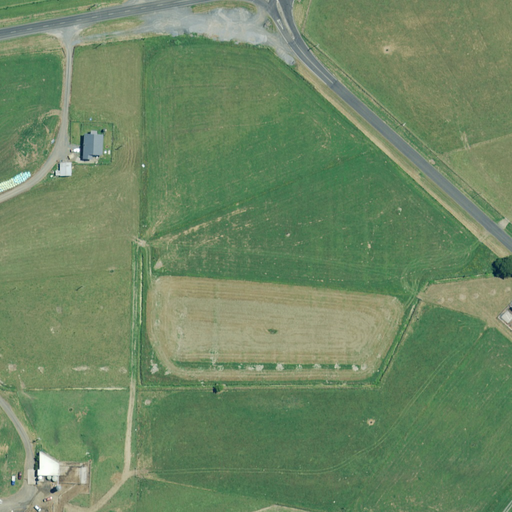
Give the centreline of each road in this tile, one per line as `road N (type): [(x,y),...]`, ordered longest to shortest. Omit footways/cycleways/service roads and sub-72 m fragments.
road 1 (unclassified): [(278,0),(304,54),(511,245)]
road 2 (unclassified): [(0,35),(192,0)]
